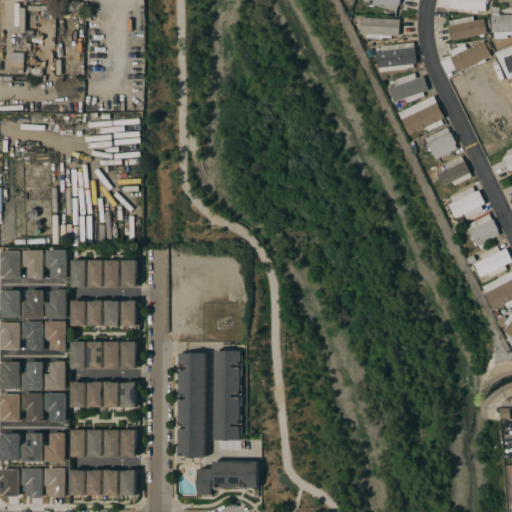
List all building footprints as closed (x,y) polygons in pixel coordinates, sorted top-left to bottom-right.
[(400,0),(399,5),(398,5),(397,10),(373,3),(373,0),(370,0),(370,1),(367,0),(400,0)] [(487,0),(486,10),(478,10),(477,12),(472,12),(473,9),(470,9),(469,11),(465,10),(465,9),(461,9),(461,10),(459,10),(459,8),(450,8),(450,0),(487,0)] [(511,33),(506,34),(507,37),(494,38),(494,32),(492,32),(491,15),(493,15),(493,13),(499,13),(500,15),(511,14),(511,33)] [(473,15),(474,20),(483,18),(486,33),(484,33),(484,36),(480,37),(479,34),(452,40),(449,25),(450,25),(449,20),(473,15)] [(401,19),(400,35),(392,35),(392,38),(383,37),(383,39),(367,38),(367,34),(361,33),(362,24),(355,23),(355,17),(362,18),(362,17),(401,19)] [(87,20),(93,20),(93,40),(94,40),(94,45),(92,45),(92,74),(94,74),(94,79),(92,79),(92,80),(86,80),(86,48),(87,41),(87,20)] [(441,62),(451,57),(450,56),(453,55),(451,50),(465,43),(467,48),(484,40),(492,56),(485,59),(486,61),(479,64),(479,62),(458,72),(456,68),(446,73),(441,62)] [(414,41),(415,47),(416,47),(417,63),(414,63),(414,66),(408,67),(408,68),(381,71),(380,67),(379,67),(377,51),(378,51),(377,47),(381,47),(381,45),(414,41)] [(511,46),(511,76),(507,78),(495,52),(511,46)] [(429,89),(424,91),(425,95),(418,98),(408,102),(406,98),(405,99),(405,98),(399,100),(400,101),(396,102),(396,101),(395,101),(394,101),(393,97),(394,97),(390,87),(400,84),(399,81),(396,82),(395,79),(415,72),(417,78),(424,75),(429,89)] [(434,95),(445,117),(442,119),(444,124),(429,131),(427,126),(411,134),(400,112),(434,95)] [(436,159),(426,138),(448,126),(451,132),(452,132),(452,133),(453,133),(457,141),(456,142),(457,143),(455,143),(458,148),(436,159)] [(511,147),(502,151),(509,170),(511,168),(511,147)] [(455,185),(453,181),(444,185),(443,184),(437,187),(434,181),(440,178),(438,174),(448,169),(445,164),(462,155),(465,161),(466,161),(471,171),(470,172),(472,176),(455,185)] [(473,186),(476,191),(479,190),(480,190),(483,195),(482,195),(482,196),(483,196),(486,201),(485,201),(486,203),(482,205),(484,210),(467,218),(465,213),(463,214),(463,215),(458,218),(457,217),(456,217),(450,204),(454,202),(451,197),(473,186)] [(35,217),(33,217),(31,217),(30,216),(29,215),(29,213),(29,211),(30,209),(32,208),(33,208),(35,208),(36,208),(37,209),(38,211),(38,212),(38,214),(38,215),(37,216),(35,217)] [(478,245),(476,241),(475,241),(469,230),(470,230),(468,224),(489,214),(492,219),(494,218),(500,229),(498,230),(500,234),(478,245)] [(481,253),(498,245),(500,251),(507,248),(508,248),(510,253),(509,253),(510,255),(511,254),(511,256),(511,261),(505,264),(507,269),(491,277),(489,273),(481,276),(475,263),(484,259),(481,253)] [(44,250),(23,249),(23,266),(28,266),(28,279),(43,279),(44,250)] [(67,250),(47,249),(46,269),(51,269),(51,278),(66,278),(67,250)] [(21,251),(1,250),(1,278),(20,278),(21,251)] [(73,259),(87,259),(87,287),(79,287),(79,286),(73,286),(73,259)] [(123,259),(137,260),(137,286),(131,286),(131,287),(123,287),(123,259)] [(90,260),(104,260),(103,286),(97,286),(97,287),(90,287),(90,260)] [(121,287),(113,287),(113,286),(107,286),(107,260),(120,260),(121,287)] [(511,304),(507,307),(505,303),(494,309),(485,293),(486,292),(483,287),(511,271),(511,304)] [(43,319),(43,289),(28,289),(28,301),(23,301),(23,319),(43,319)] [(46,301),(46,318),(65,319),(66,289),(51,289),(51,301),(46,301)] [(21,317),(20,290),(1,290),(1,317),(21,317)] [(103,325),(89,325),(89,301),(96,301),(96,299),(104,300),(103,325)] [(72,300),(80,300),(80,301),(87,301),(87,325),(72,325),(72,300)] [(106,300),(114,300),(114,301),(120,301),(120,325),(106,325),(106,300)] [(137,325),(123,325),(123,300),(130,300),(137,300),(137,325)] [(511,314),(503,331),(511,336),(511,314)] [(503,319),(505,323),(506,325),(501,327),(498,322),(503,319)] [(43,350),(44,321),(25,321),(24,350),(43,350)] [(66,321),(46,321),(46,340),(50,340),(50,350),(67,350),(66,321)] [(20,349),(20,322),(1,322),(1,349),(20,349)] [(86,368),(79,368),(72,368),(72,341),(86,341),(86,368)] [(89,341),(103,341),(103,368),(97,368),(89,368),(89,341)] [(106,341),(121,341),(120,368),(113,368),(106,368),(106,341)] [(123,341),(137,341),(137,368),(131,368),(123,368),(123,341)] [(215,350),(241,350),(241,355),(243,355),(243,364),(233,364),(233,366),(243,366),(243,376),(241,376),(241,385),(243,385),(243,394),(233,394),(233,396),(243,396),(243,405),(241,405),(241,415),(243,415),(243,423),(233,423),(233,426),(243,426),(243,435),(241,435),(241,440),(215,440),(215,350)] [(206,457),(187,457),(187,455),(178,455),(178,447),(180,447),(180,437),(178,437),(178,428),(188,428),(188,426),(178,426),(178,417),(180,417),(180,407),(178,407),(178,398),(188,398),(188,396),(178,396),(178,387),(180,387),(180,377),(178,377),(178,369),(188,369),(188,366),(178,366),(178,357),(180,357),(180,352),(206,353),(206,457)] [(43,390),(43,361),(27,361),(27,373),(23,373),(23,390),(43,390)] [(66,361),(50,361),(51,373),(46,373),(46,390),(66,390),(66,361)] [(20,389),(20,362),(1,362),(1,389),(20,389)] [(72,381),(79,381),(79,382),(86,382),(86,407),(72,407),(72,381)] [(103,406),(89,407),(89,382),(96,382),(96,381),(103,381),(103,406)] [(106,381),(113,381),(113,382),(120,382),(120,407),(106,407),(106,381)] [(137,407),(123,407),(123,382),(130,382),(130,381),(137,381),(137,407)] [(43,393),(23,393),(24,410),(28,410),(28,422),(43,421),(43,393)] [(66,421),(66,393),(47,393),(46,411),(51,411),(51,421),(66,421)] [(20,394),(0,394),(0,420),(20,420),(20,394)] [(511,409),(511,417),(502,417),(501,410),(511,409)] [(86,457),(78,457),(78,456),(72,456),(72,429),(86,429),(86,457)] [(89,429),(103,429),(103,456),(97,456),(97,457),(89,457),(89,429)] [(120,457),(112,457),(112,456),(106,456),(106,429),(120,429),(120,457)] [(123,429),(137,429),(137,456),(131,456),(131,457),(123,457),(123,429)] [(46,462),(66,461),(66,432),(50,433),(51,445),(46,445),(46,462)] [(20,433),(1,433),(0,460),(20,460),(20,433)] [(43,461),(43,433),(27,433),(27,444),(23,444),(23,462),(43,461)] [(259,461),(259,487),(254,487),(254,489),(245,489),(245,479),(243,479),(243,489),(234,489),(234,487),(224,487),(224,489),(215,489),(215,487),(213,487),(213,496),(205,496),(205,494),(199,494),(199,468),(214,468),(214,461),(259,461)] [(43,497),(42,468),(24,468),(24,497),(43,497)] [(65,496),(66,468),(46,468),(46,496),(65,496)] [(0,481),(0,494),(19,496),(20,469),(0,469),(0,481)] [(72,469),(79,469),(79,470),(86,470),(86,494),(72,494),(72,469)] [(103,494),(89,495),(89,470),(96,470),(96,469),(103,469),(103,494)] [(106,469),(113,469),(113,470),(120,470),(120,494),(106,495),(106,469)] [(137,495),(123,495),(123,470),(129,470),(129,469),(137,469),(137,495)]
